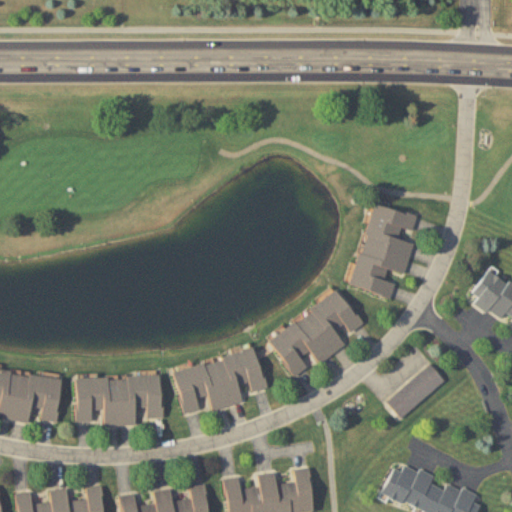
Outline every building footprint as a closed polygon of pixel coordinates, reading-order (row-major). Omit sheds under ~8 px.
[(349,287),(390,298),(394,283),(385,280),(388,270),(404,274),(413,239),(411,238),(417,216),(371,203),(349,287)] [(511,279),(490,265),(468,298),(511,326),(511,279)] [(294,377),(309,366),(304,359),(311,354),(318,364),(345,345),(337,334),(345,328),(349,333),(361,325),(336,290),(267,339),(294,377)] [(242,403),(240,395),(265,389),(255,349),(173,369),(184,417),(242,403)] [(444,382),(429,364),(385,401),(399,418),(444,382)] [(63,379),(0,369),(0,418),(33,424),(34,419),(56,422),(63,379)] [(102,427),(136,425),(136,420),(162,419),(160,375),(75,378),(76,423),(94,422),(93,412),(102,412),(102,427)] [(435,477),(404,464),(401,471),(392,468),(381,495),(421,511),(474,511),(480,499),(433,479),(435,477)] [(224,479),(226,511),(312,511),(309,469),(293,470),(295,483),(275,485),(274,473),(257,474),(258,488),(239,489),(238,478),(224,479)] [(119,496),(120,511),(207,511),(206,486),(189,487),(190,500),(171,502),(170,491),(154,492),(155,505),(136,507),(135,495),(119,496)] [(16,493),(16,511),(102,511),(102,488),(85,488),(86,501),(68,501),(67,490),(49,491),(49,503),(32,504),(32,493),(16,493)]
